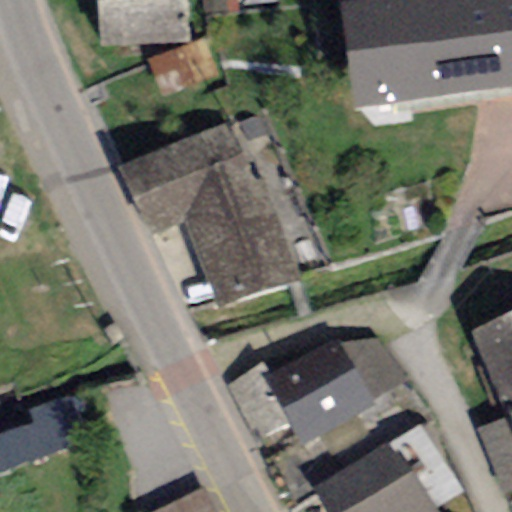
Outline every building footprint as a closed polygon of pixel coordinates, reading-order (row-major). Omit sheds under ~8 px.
[(187,0),(102,0),(103,51),(188,50),(187,0)] [(511,0),(444,0),(341,15),(356,121),(511,98),(511,0)] [(232,122),(120,175),(155,247),(183,234),(222,316),(306,276),(232,122)] [(511,322),(467,340),(498,417),(511,411),(511,322)] [(265,385),(300,450),(369,412),(334,347),(265,385)] [(36,405),(42,426),(0,437),(0,468),(93,443),(79,393),(36,405)] [(210,511),(206,503),(187,511),(210,511)]
